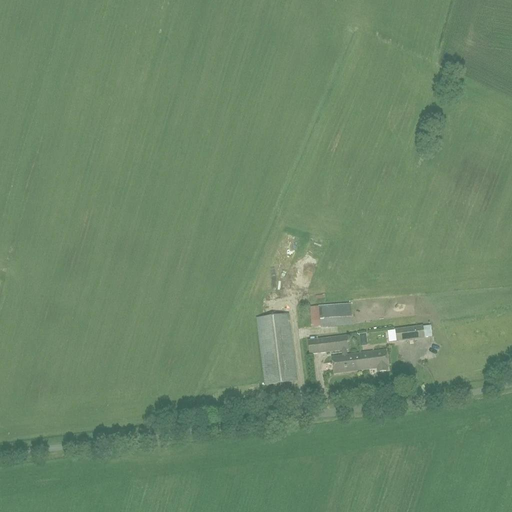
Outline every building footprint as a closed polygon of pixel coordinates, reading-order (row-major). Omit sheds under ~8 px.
[(308,252),(324,256),(326,246),(319,244),(310,242),(308,252)] [(322,329),(354,324),(351,305),(319,311),(322,329)] [(289,315),(257,319),(265,386),(297,382),(289,315)] [(426,326),(426,338),(435,338),(434,326),(426,326)] [(423,328),(396,331),(397,341),(424,338),(423,328)] [(347,336),(308,341),(310,355),(341,351),(342,356),(332,357),(334,375),(377,369),(377,373),(388,372),(388,368),(386,351),(347,355),(347,351),(348,350),(347,336)]
